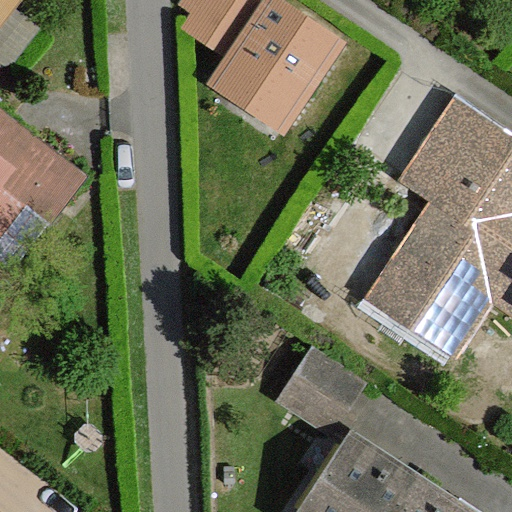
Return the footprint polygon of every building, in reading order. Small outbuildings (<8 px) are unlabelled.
[(21,0),(0,0),(0,11),(8,18),(21,0)] [(197,12),(205,0),(187,0),(185,4),(197,12)] [(236,57),(268,9),(255,0),(205,0),(197,12),(188,26),(236,57)] [(275,1),(268,9),(236,57),(218,85),(254,108),(262,95),(294,115),(340,45),(275,1)] [(86,178),(0,112),(0,264),(13,274),(86,178)] [(428,160),(458,180),(480,194),(511,146),(460,112),(428,160)] [(511,146),(480,194),(458,180),(446,199),(381,297),(457,347),(511,267),(511,266),(511,146)] [(366,384),(317,353),(284,400),(335,434),(366,384)] [(401,511),(416,490),(350,447),(306,511),(401,511)] [(450,511),(416,490),(401,511),(450,511)]
